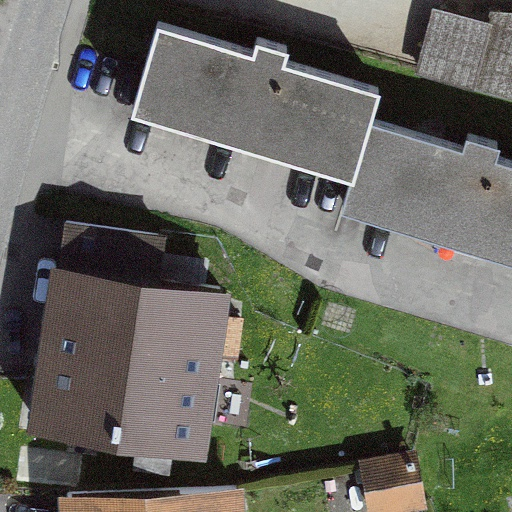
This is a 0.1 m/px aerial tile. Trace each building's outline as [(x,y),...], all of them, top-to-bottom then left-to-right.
[(421,69),(472,82),(488,22),(437,8),(421,69)] [(158,20),(132,105),(352,171),(368,116),(377,86),(282,58),(286,45),(256,36),(252,49),(158,20)] [(511,252),(511,159),(493,154),(496,141),(467,132),(463,145),(368,116),(352,171),(343,201),(511,252)] [(66,220),(59,263),(156,277),(163,234),(66,220)] [(219,286),(156,277),(59,263),(36,421),(196,444),(209,347),(234,350),(239,315),(215,311),(219,286)] [(370,508),(420,499),(412,453),(362,462),(370,508)] [(237,511),(235,485),(67,491),(67,511),(237,511)]
